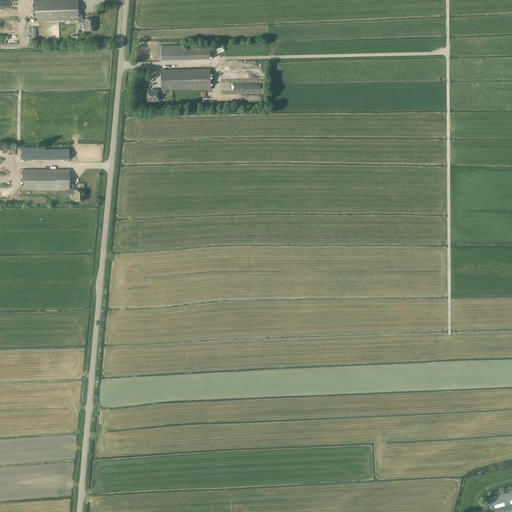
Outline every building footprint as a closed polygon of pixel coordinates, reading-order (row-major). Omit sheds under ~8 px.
[(59,0),(33,1),(34,22),(78,20),(78,23),(85,23),(86,31),(95,31),(95,26),(94,26),(94,19),(85,19),(82,20),(82,14),(78,14),(77,0),(59,0)] [(161,59),(185,58),(185,44),(161,44),(161,59)] [(158,91),(158,90),(154,90),(154,91),(148,91),(148,101),(159,101),(158,94),(166,93),(166,91),(211,90),(210,69),(161,70),(162,90),(158,91)] [(22,159),(43,159),(43,147),(38,147),(28,147),(22,147),(22,159)] [(77,189),(73,189),(73,190),(69,190),(69,169),(22,170),(22,191),(65,191),(65,194),(73,194),(73,195),(74,195),(74,201),(84,201),(84,190),(77,190),(77,189)] [(511,491),(487,498),(490,507),(484,509),(484,511),(504,511),(511,510),(511,491)]
